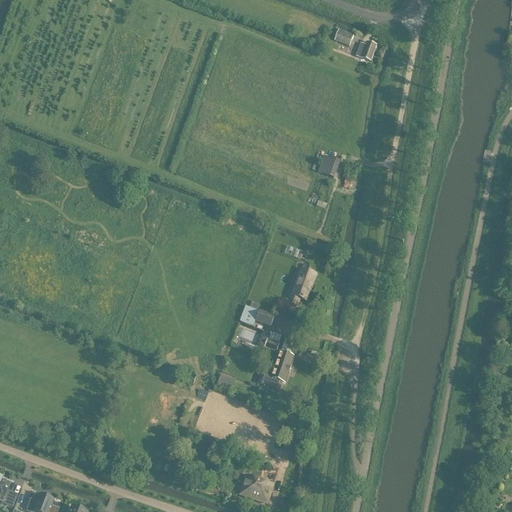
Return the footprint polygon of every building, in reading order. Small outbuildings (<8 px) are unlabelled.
[(350,46),(354,34),(339,29),(334,40),(350,46)] [(368,45),(361,43),(357,56),(371,61),(377,45),(369,42),(368,45)] [(334,172),(341,155),(324,149),(317,166),(334,172)] [(345,177),(342,187),(353,189),(355,179),(355,180),(358,166),(346,163),(343,176),(345,177)] [(297,306),(299,298),(306,301),(316,275),(301,269),(292,295),(291,295),(288,302),(297,306)] [(245,300),(242,316),(255,319),(258,303),(245,300)] [(259,310),(255,321),(271,326),(274,316),(259,310)] [(270,333),(267,339),(279,343),(281,337),(270,333)] [(267,339),(265,347),(276,351),(279,343),(267,339)] [(282,382),(285,383),(294,357),(279,351),(271,375),(262,372),(257,386),(278,393),(282,382)] [(221,376),(218,384),(232,389),(235,380),(221,376)] [(303,436),(287,433),(284,445),(300,448),(303,436)] [(0,500),(2,501),(2,503),(12,507),(17,494),(7,490),(10,483),(1,480),(2,478),(2,479),(2,478),(1,477),(1,478),(1,477),(2,476),(0,475),(0,500)] [(245,475),(239,495),(267,504),(273,485),(245,475)] [(31,498),(26,511),(27,511),(57,511),(59,508),(52,505),(54,500),(39,494),(36,502),(31,500),(31,499),(31,498)]
